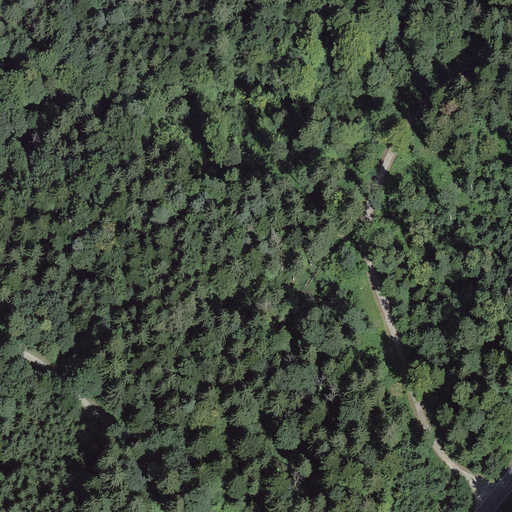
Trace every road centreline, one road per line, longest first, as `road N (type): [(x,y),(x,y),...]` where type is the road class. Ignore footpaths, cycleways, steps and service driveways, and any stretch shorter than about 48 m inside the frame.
road 1 (track): [(511,40),(411,121),(370,199),(368,231),(369,262),(432,444),(496,497)]
road 2 (track): [(0,345),(49,369),(206,511)]
road 3 (track): [(0,75),(110,9),(141,0)]
